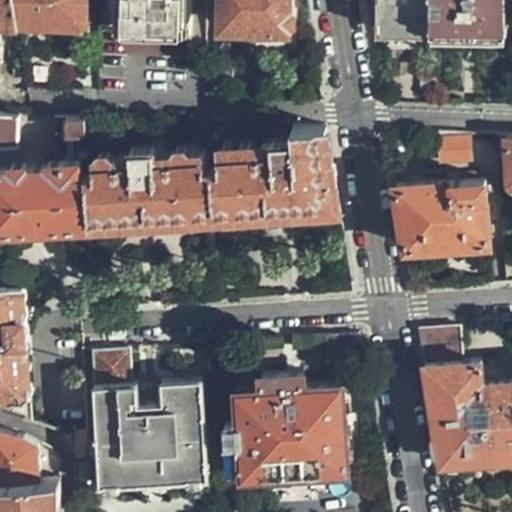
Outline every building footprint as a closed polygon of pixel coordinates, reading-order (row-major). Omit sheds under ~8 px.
[(0,0),(0,53),(5,53),(3,17),(24,16),(21,0),(0,0)] [(21,0),(24,16),(90,18),(89,0),(21,0)] [(223,0),(223,21),(292,22),(291,0),(223,0)] [(380,0),(381,26),(433,27),(433,0),(380,0)] [(433,0),(433,27),(461,28),(505,28),(505,0),(433,0)] [(0,110),(0,144),(18,143),(21,112),(0,110)] [(87,114),(56,113),(60,150),(89,147),(87,114)] [(340,206),(328,124),(293,123),(294,136),(272,138),(272,146),(221,149),(221,166),(217,166),(220,213),(280,210),(340,206)] [(472,155),(470,132),(439,135),(441,158),(472,155)] [(91,172),(94,221),(147,218),(220,213),(217,166),(210,167),(208,150),(160,153),(159,145),(133,146),(133,155),(96,158),(97,173),(91,172)] [(0,166),(0,226),(94,221),(91,172),(84,172),(83,159),(68,159),(68,163),(0,166)] [(399,182),(409,245),(453,242),(490,238),(485,177),(399,182)] [(0,407),(2,409),(56,430),(64,411),(33,400),(25,283),(0,282),(0,407)] [(421,327),(444,461),(502,457),(511,456),(511,378),(494,379),(485,379),(483,358),(464,359),(462,324),(421,327)] [(356,331),(323,333),(324,351),(360,348),(356,331)] [(129,345),(89,348),(97,481),(207,476),(201,376),(163,378),(165,399),(149,400),(138,400),(136,380),(132,380),(129,345)] [(349,468),(342,381),(307,383),(306,371),(283,372),(264,373),(266,385),(239,386),(240,420),(226,422),(227,441),(229,441),(231,470),(242,471),(242,473),(349,468)] [(0,425),(0,478),(62,475),(62,458),(51,444),(28,432),(0,425)] [(76,428),(77,457),(92,455),(90,428),(76,428)] [(51,511),(52,503),(62,503),(62,475),(0,478),(0,511),(51,511)]
